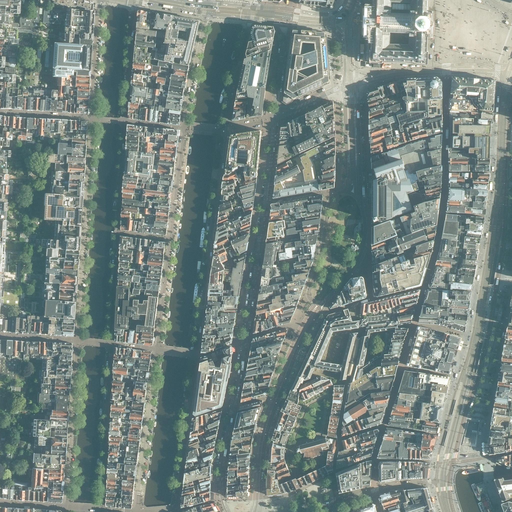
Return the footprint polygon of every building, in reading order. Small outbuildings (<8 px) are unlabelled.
[(415,66),(425,66),(427,66),(427,53),(426,53),(427,37),(432,37),(433,12),(428,12),(428,0),(372,0),(372,11),(367,10),(366,37),(371,37),(371,52),(370,51),(369,64),(382,64),(382,63),(387,63),(409,64),(409,63),(415,64),(415,66)] [(93,7),(94,3),(93,2),(93,3),(89,2),(84,1),(83,1),(82,8),(84,8),(84,10),(93,11),(93,10),(93,9),(94,9),(93,9),(93,8),(94,8),(94,7),(93,7)] [(5,13),(5,11),(4,11),(4,9),(9,9),(9,12),(7,12),(7,13),(16,14),(21,14),(21,12),(21,11),(19,11),(19,8),(21,8),(22,6),(20,6),(0,5),(0,12),(2,13),(5,13)] [(38,29),(39,15),(40,7),(33,7),(33,14),(21,14),(16,14),(16,21),(11,21),(11,20),(7,19),(7,14),(0,13),(0,24),(10,25),(10,27),(13,27),(17,28),(17,27),(38,29)] [(51,23),(52,10),(44,9),(43,15),(43,23),(51,23)] [(92,28),(92,27),(93,11),(84,10),(66,9),(65,26),(64,44),(73,44),(73,38),(91,40),(92,34),(92,31),(92,30),(92,29),(92,28)] [(64,20),(64,14),(60,14),(61,10),(52,10),(51,23),(60,24),(60,20),(64,20)] [(146,24),(148,12),(139,11),(138,22),(146,24)] [(172,31),(174,17),(156,14),(155,25),(154,28),(167,30),(172,31)] [(194,45),(194,43),(195,43),(200,21),(175,17),(174,17),(172,31),(167,30),(167,34),(153,31),(137,28),(137,34),(156,38),(156,42),(162,43),(161,45),(159,45),(159,47),(159,49),(161,49),(160,51),(152,50),(151,51),(151,53),(153,54),(152,59),(154,60),(160,61),(159,65),(157,65),(157,66),(161,67),(168,68),(169,65),(173,66),(173,69),(188,72),(189,68),(190,68),(190,66),(189,66),(194,46),(194,45)] [(150,24),(146,24),(138,22),(137,28),(153,31),(154,28),(155,25),(150,24)] [(272,51),(275,31),(275,29),(274,29),(273,27),(255,25),(253,27),(245,59),(272,51)] [(17,36),(17,31),(20,32),(32,33),(32,40),(38,41),(38,29),(17,27),(17,28),(13,27),(13,30),(10,29),(6,29),(0,28),(0,38),(18,40),(19,40),(19,36),(17,36)] [(329,75),(326,39),(326,38),(325,38),(325,33),(317,32),(315,32),(303,31),(302,31),(293,30),(292,37),(292,38),(289,56),(289,59),(285,86),(285,87),(286,87),(285,93),(285,94),(284,96),(283,97),(283,101),(287,104),(290,102),(292,100),(293,98),(294,99),(300,96),(300,97),(301,96),(323,86),(323,85),(324,85),(323,84),(329,82),(329,77),(329,75)] [(155,43),(156,42),(156,38),(137,34),(136,40),(155,43)] [(17,45),(18,40),(0,38),(0,45),(18,46),(18,45),(17,45)] [(90,62),(90,54),(91,54),(91,52),(90,52),(90,50),(91,50),(91,49),(90,49),(90,47),(91,47),(91,46),(91,45),(91,40),(73,38),(73,44),(64,44),(41,42),(41,46),(37,46),(37,47),(37,55),(36,59),(43,59),(43,64),(42,64),(41,76),(58,77),(66,78),(66,75),(73,76),(73,75),(75,75),(75,76),(89,77),(89,71),(89,70),(90,69),(89,69),(89,67),(90,67),(90,66),(89,66),(89,65),(89,64),(90,64),(90,63),(90,62)] [(156,43),(155,43),(136,40),(136,45),(155,48),(156,43)] [(37,47),(18,46),(0,45),(0,56),(0,57),(1,53),(3,53),(3,57),(4,57),(16,58),(16,54),(37,55),(37,47)] [(152,59),(153,54),(151,53),(147,53),(148,48),(136,46),(135,51),(134,51),(134,54),(135,54),(134,62),(146,64),(150,65),(153,65),(154,60),(152,59)] [(266,84),(267,77),(269,65),(270,60),(272,51),(245,59),(238,88),(238,89),(237,94),(236,99),(247,98),(247,99),(247,105),(247,112),(247,115),(247,117),(247,118),(249,117),(251,117),(262,116),(262,115),(263,109),(264,99),(266,88),(266,85),(266,84)] [(15,67),(15,60),(9,59),(9,61),(4,60),(4,57),(3,57),(0,57),(0,56),(0,67),(2,68),(3,68),(3,65),(8,65),(8,67),(15,67)] [(145,67),(146,64),(134,62),(134,68),(142,70),(152,71),(153,66),(153,65),(150,65),(150,68),(145,67)] [(188,72),(173,69),(169,68),(168,72),(160,70),(161,67),(157,66),(153,66),(152,71),(160,73),(167,74),(187,77),(188,77),(188,76),(187,75),(188,72)] [(1,72),(2,68),(0,67),(0,74),(15,75),(15,74),(14,74),(15,70),(16,70),(16,69),(5,68),(5,72),(1,72)] [(146,76),(147,71),(142,70),(134,68),(134,69),(133,74),(145,76),(146,76)] [(187,77),(167,74),(160,73),(152,71),(152,72),(151,76),(172,80),(186,82),(186,79),(188,79),(188,78),(188,77),(187,77)] [(0,77),(4,78),(4,83),(6,83),(12,83),(14,83),(15,75),(0,74),(0,77)] [(143,81),(143,78),(147,78),(147,82),(151,82),(152,77),(151,77),(146,76),(145,76),(133,74),(132,74),(132,76),(133,76),(132,80),(143,82),(143,81)] [(63,86),(68,87),(73,87),(77,87),(88,88),(88,85),(89,77),(75,76),(73,76),(66,75),(66,78),(58,77),(57,84),(55,84),(55,86),(57,86),(58,86),(63,86)] [(151,77),(152,77),(151,82),(151,83),(184,88),(185,84),(186,85),(187,83),(186,82),(172,80),(151,76),(151,77)] [(494,95),(494,93),(494,92),(495,92),(494,92),(495,89),(495,88),(495,85),(495,86),(495,85),(495,83),(495,82),(495,81),(494,81),(493,80),(493,81),(491,81),(490,81),(490,80),(489,80),(487,80),(486,80),(483,80),(480,80),(480,79),(479,79),(477,79),(471,78),(471,79),(469,79),(469,78),(468,78),(467,78),(467,79),(465,79),(465,78),(464,78),(461,78),(458,78),(457,78),(455,78),(455,77),(454,77),(454,78),(452,78),(452,79),(451,94),(468,95),(471,96),(471,99),(472,100),(472,101),(472,102),(473,103),(474,104),(475,105),(475,106),(476,107),(477,107),(478,108),(479,108),(480,109),(481,109),(487,111),(493,111),(494,107),(493,107),(493,105),(494,105),(494,104),(494,103),(494,101),(494,99),(494,96),(494,95)] [(183,94),(184,88),(151,83),(151,82),(147,82),(147,78),(143,78),(143,81),(143,82),(145,83),(144,87),(154,89),(165,91),(165,87),(170,88),(169,92),(183,94)] [(415,121),(442,115),(442,114),(442,105),(442,100),(442,99),(432,100),(431,87),(430,87),(418,88),(418,79),(418,78),(411,79),(410,79),(406,79),(405,79),(405,80),(402,80),(407,96),(407,98),(404,98),(403,98),(403,101),(404,102),(404,104),(405,104),(406,113),(405,113),(395,116),(399,127),(398,127),(400,133),(403,132),(404,131),(408,141),(412,140),(409,132),(406,124),(415,121)] [(430,87),(430,78),(427,79),(427,78),(422,79),(419,79),(418,79),(418,88),(430,87)] [(441,91),(441,89),(441,88),(442,87),(442,86),(441,86),(441,82),(441,81),(440,81),(438,78),(437,78),(436,78),(432,78),(431,78),(430,78),(430,87),(431,87),(432,100),(442,99),(442,98),(442,92),(441,92),(441,91)] [(407,96),(402,80),(397,82),(402,98),(407,96)] [(402,98),(397,82),(394,83),(393,83),(396,92),(395,93),(397,99),(402,98)] [(396,92),(393,83),(388,85),(391,94),(390,94),(391,98),(392,101),(397,99),(395,93),(396,92)] [(38,111),(40,90),(40,85),(37,84),(34,84),(29,84),(28,84),(28,86),(27,110),(32,110),(38,111)] [(153,95),(154,89),(144,87),(132,85),(131,96),(152,100),(153,95)] [(391,94),(388,85),(383,87),(386,96),(385,96),(387,103),(392,101),(391,98),(389,98),(388,95),(390,94),(391,94)] [(386,96),(383,87),(378,88),(379,93),(368,97),(368,102),(369,102),(377,100),(379,99),(381,98),(383,104),(387,103),(385,96),(386,96)] [(379,93),(378,88),(374,90),(369,91),(368,91),(368,92),(368,97),(379,93)] [(183,100),(183,94),(169,92),(165,91),(154,89),(153,95),(183,100)] [(56,97),(57,93),(57,91),(46,90),(46,94),(50,94),(49,111),(56,112),(56,102),(56,97)] [(182,105),(183,100),(153,95),(152,100),(153,100),(156,101),(161,102),(165,102),(182,105)] [(153,100),(152,100),(131,96),(130,102),(141,104),(144,105),(146,105),(148,105),(150,106),(152,106),(153,100)] [(383,104),(381,98),(379,99),(380,100),(377,101),(377,100),(369,102),(369,108),(383,104)] [(247,105),(247,99),(236,100),(235,106),(239,106),(239,108),(245,108),(245,105),(247,105)] [(398,127),(394,117),(395,116),(405,113),(401,99),(388,103),(389,106),(390,107),(388,108),(390,114),(369,120),(370,125),(370,131),(370,137),(397,127),(398,127)] [(469,100),(450,99),(450,109),(471,111),(474,110),(469,100)] [(181,107),(182,106),(182,105),(165,102),(164,106),(160,105),(161,102),(156,101),(155,106),(159,107),(159,111),(164,112),(164,108),(168,108),(170,109),(181,111),(181,110),(181,109),(181,108),(181,107),(182,107),(181,107)] [(333,108),(333,106),(333,104),(333,103),(333,102),(331,102),(329,103),(328,103),(328,104),(327,104),(323,106),(325,112),(333,108)] [(381,110),(380,107),(385,106),(386,109),(388,108),(390,107),(388,103),(369,109),(369,114),(381,110)] [(75,113),(76,106),(74,106),(74,104),(67,104),(67,113),(75,113)] [(87,109),(78,108),(79,105),(76,104),(76,106),(75,113),(79,113),(80,113),(80,114),(83,114),(86,114),(87,114),(87,113),(87,110),(87,109)] [(322,124),(318,115),(325,112),(323,106),(322,106),(318,108),(317,109),(313,111),(309,113),(308,113),(306,114),(309,131),(309,133),(323,126),(322,124)] [(140,115),(141,109),(135,108),(134,114),(129,113),(129,119),(133,119),(136,119),(137,114),(140,115)] [(334,118),(334,115),(334,113),(333,108),(325,112),(318,115),(322,124),(334,118)] [(369,120),(390,114),(388,108),(386,109),(381,110),(369,114),(369,120)] [(245,119),(245,115),(245,111),(234,111),(232,119),(234,121),(245,119)] [(493,116),(492,115),(490,114),(489,114),(481,112),(478,112),(474,111),(471,112),(471,115),(476,115),(475,117),(475,119),(476,119),(480,119),(492,119),(493,116)] [(309,131),(306,114),(301,117),(304,132),(309,131)] [(416,127),(442,121),(442,115),(415,121),(406,124),(409,132),(412,131),(412,129),(414,128),(414,129),(416,129),(416,127)] [(5,126),(6,117),(2,117),(1,128),(3,129),(3,131),(9,132),(9,129),(5,129),(6,126),(5,126)] [(304,132),(301,117),(295,120),(298,134),(304,132)] [(31,139),(31,135),(31,129),(32,119),(21,118),(20,128),(20,131),(20,135),(17,135),(17,137),(17,142),(19,142),(19,140),(25,140),(25,148),(16,147),(16,151),(30,152),(30,153),(36,153),(37,140),(31,139)] [(315,146),(335,136),(334,121),(334,118),(322,124),(323,126),(309,133),(309,131),(304,132),(298,134),(298,135),(294,136),(294,138),(293,138),(295,146),(292,148),(296,155),(300,153),(304,151),(305,151),(309,149),(314,147),(314,146),(315,146)] [(489,151),(489,148),(490,148),(490,144),(490,141),(490,140),(490,137),(490,136),(482,136),(482,135),(482,134),(490,134),(491,129),(491,127),(491,126),(473,125),(473,126),(470,126),(470,123),(470,122),(469,122),(468,122),(467,122),(467,123),(467,126),(465,126),(465,118),(450,118),(449,133),(455,133),(465,134),(465,132),(473,132),(473,135),(473,145),(465,144),(465,143),(449,143),(449,148),(468,148),(468,147),(465,147),(469,147),(469,146),(472,146),(472,147),(474,147),(474,159),(475,159),(489,159),(489,158),(489,155),(490,155),(489,155),(489,152),(490,152),(490,151),(489,151)] [(49,131),(49,120),(44,119),(43,131),(42,139),(40,139),(40,142),(42,142),(42,141),(48,141),(48,138),(48,131),(49,131)] [(65,138),(66,121),(61,120),(54,120),(53,133),(53,139),(53,140),(54,143),(57,143),(60,143),(60,137),(65,138)] [(442,132),(442,127),(442,126),(442,121),(416,127),(416,129),(419,138),(429,136),(429,135),(433,135),(433,134),(437,134),(438,134),(442,133),(442,132)] [(371,143),(390,136),(392,141),(394,147),(395,146),(397,145),(398,145),(403,143),(397,127),(370,137),(371,143)] [(407,142),(404,134),(403,134),(403,132),(400,133),(398,127),(397,127),(403,143),(407,142)] [(419,138),(416,129),(414,129),(414,128),(412,129),(412,131),(409,132),(412,140),(419,138)] [(15,135),(15,132),(12,131),(12,129),(9,129),(9,132),(8,138),(11,138),(15,139),(15,136),(17,137),(17,135),(15,135)] [(162,134),(162,129),(155,129),(154,133),(148,133),(147,133),(147,137),(156,137),(157,133),(162,134)] [(258,170),(260,150),(259,150),(259,149),(259,146),(260,146),(260,145),(261,133),(261,131),(260,131),(260,130),(232,134),(231,135),(230,136),(225,175),(231,175),(231,173),(242,169),(242,166),(246,167),(246,172),(246,175),(247,180),(257,177),(257,172),(257,169),(258,170)] [(177,144),(178,136),(171,135),(166,134),(162,134),(157,133),(156,137),(147,137),(147,143),(159,144),(163,145),(164,142),(177,144)] [(399,156),(420,149),(420,150),(423,149),(424,148),(427,148),(441,144),(441,140),(442,140),(441,140),(442,135),(438,136),(430,137),(423,139),(422,139),(406,145),(405,145),(397,148),(384,153),(382,154),(383,159),(385,164),(401,159),(399,156)] [(386,144),(392,141),(390,136),(371,143),(371,149),(377,147),(381,145),(386,144)] [(8,150),(8,141),(11,140),(11,138),(8,138),(0,137),(0,146),(2,146),(2,150),(8,150)] [(296,155),(292,148),(295,146),(293,138),(289,139),(280,141),(280,142),(280,146),(279,146),(277,162),(278,162),(279,163),(279,164),(296,155)] [(320,152),(335,144),(335,138),(323,144),(322,144),(317,147),(320,152)] [(84,156),(84,148),(85,145),(60,143),(57,143),(57,154),(84,156)] [(154,159),(160,160),(175,162),(176,152),(176,150),(161,148),(161,147),(160,147),(160,146),(159,146),(159,144),(147,143),(147,148),(146,153),(148,153),(148,158),(151,159),(154,159)] [(424,153),(441,148),(441,144),(427,148),(428,150),(425,150),(424,148),(423,149),(424,153)] [(11,157),(11,151),(8,150),(2,150),(2,146),(0,146),(0,156),(6,157),(11,157)] [(323,156),(327,154),(335,150),(335,146),(322,152),(323,156)] [(319,180),(318,175),(318,172),(322,170),(320,166),(323,165),(321,161),(319,162),(318,154),(317,153),(320,152),(317,147),(294,158),(290,160),(293,166),(296,165),(298,174),(275,185),(274,192),(279,191),(280,197),(287,196),(317,191),(320,190),(318,185),(317,180),(319,180)] [(441,165),(441,153),(441,149),(441,148),(424,153),(423,149),(420,150),(400,156),(404,169),(407,168),(408,169),(410,175),(426,169),(441,165)] [(154,165),(150,165),(151,159),(148,158),(148,153),(146,153),(127,150),(127,156),(126,156),(126,162),(125,171),(125,174),(140,176),(150,178),(150,177),(156,178),(157,178),(157,179),(161,179),(161,178),(173,180),(174,175),(175,175),(175,172),(174,172),(174,168),(160,166),(159,166),(154,165)] [(321,161),(336,155),(335,150),(327,154),(327,156),(323,158),(323,156),(322,152),(318,154),(319,162),(321,161)] [(83,165),(84,158),(84,156),(57,154),(47,154),(46,162),(52,163),(83,165)] [(382,154),(371,157),(372,163),(383,159),(382,154)] [(335,166),(336,155),(321,161),(323,165),(320,166),(322,170),(335,166)] [(383,159),(372,163),(372,169),(385,164),(383,159)] [(472,171),(472,165),(475,165),(475,159),(474,159),(472,159),(449,159),(449,165),(449,171),(472,171)] [(276,176),(293,166),(290,160),(277,167),(276,176)] [(54,164),(54,171),(84,173),(84,170),(83,170),(83,165),(52,163),(52,164),(54,164)] [(275,185),(298,174),(296,165),(293,166),(276,176),(275,185)] [(413,211),(408,195),(419,190),(416,182),(420,181),(418,177),(428,174),(441,171),(441,165),(426,169),(410,175),(408,169),(392,174),(390,170),(381,173),(372,176),(372,181),(372,184),(372,186),(372,190),(372,191),(372,195),(372,196),(372,200),(372,201),(372,206),(372,207),(372,211),(372,212),(372,213),(372,222),(373,222),(373,223),(374,223),(374,224),(375,224),(413,211)] [(335,166),(322,170),(318,172),(318,175),(321,174),(321,175),(335,171),(335,166)] [(246,175),(246,172),(245,167),(242,169),(231,173),(231,175),(225,175),(224,181),(224,182),(229,182),(243,176),(246,175)] [(28,178),(48,180),(82,182),(83,176),(84,176),(84,174),(84,173),(54,171),(32,170),(29,170),(29,171),(28,176),(28,178)] [(335,176),(335,172),(335,171),(321,175),(321,174),(318,175),(319,180),(335,176)] [(420,182),(441,176),(441,171),(428,174),(418,177),(420,181),(420,182)] [(449,173),(449,183),(468,184),(468,179),(468,173),(449,173)] [(150,184),(150,178),(140,176),(125,174),(124,174),(124,177),(125,177),(124,181),(125,181),(137,182),(142,183),(147,183),(150,184)] [(235,187),(238,186),(237,182),(239,181),(240,184),(244,183),(243,181),(244,181),(243,176),(229,182),(224,182),(223,181),(222,184),(224,184),(223,188),(223,189),(222,188),(221,191),(223,191),(222,195),(230,196),(231,195),(234,194),(235,193),(234,190),(236,189),(235,187)] [(335,176),(319,180),(317,180),(318,185),(335,182),(335,176)] [(420,187),(424,186),(441,181),(441,176),(420,182),(419,182),(420,187)] [(173,184),(173,182),(173,180),(161,178),(161,179),(160,183),(156,182),(156,178),(150,177),(150,178),(150,184),(172,186),(173,186),(174,184),(173,184)] [(254,201),(255,189),(256,182),(257,177),(247,180),(244,181),(243,181),(244,183),(240,184),(241,185),(241,187),(240,188),(241,191),(237,193),(239,197),(221,205),(220,210),(243,201),(244,205),(254,201)] [(488,190),(488,184),(488,179),(473,179),(468,179),(468,184),(470,184),(472,184),(472,187),(469,186),(469,189),(488,190)] [(82,188),(82,182),(48,180),(48,185),(51,186),(82,188)] [(147,189),(147,183),(142,183),(141,186),(137,186),(137,182),(125,181),(124,187),(136,188),(135,193),(139,194),(141,194),(141,192),(141,189),(147,189)] [(334,188),(335,182),(318,185),(320,190),(334,188)] [(172,186),(150,184),(147,183),(147,189),(172,192),(172,186)] [(485,194),(485,191),(487,191),(488,190),(469,189),(469,186),(470,184),(468,184),(449,183),(449,184),(449,188),(449,191),(448,194),(448,195),(448,196),(448,200),(448,201),(468,202),(468,201),(469,195),(487,196),(487,194),(485,194)] [(0,193),(1,194),(2,194),(7,194),(10,194),(10,192),(8,192),(8,187),(10,188),(10,186),(9,186),(0,185),(0,193)] [(440,193),(440,191),(441,185),(425,189),(421,190),(421,191),(410,195),(411,199),(421,197),(424,196),(440,193)] [(82,188),(51,186),(51,194),(81,196),(82,196),(83,193),(81,193),(82,188)] [(172,192),(147,189),(141,189),(141,192),(143,192),(143,191),(144,191),(144,195),(142,195),(142,201),(146,201),(147,202),(147,207),(152,207),(153,202),(156,202),(170,204),(172,192)] [(80,207),(81,204),(82,204),(82,202),(81,202),(81,196),(51,194),(44,193),(42,219),(55,220),(61,221),(61,225),(79,226),(80,221),(79,221),(80,213),(80,212),(81,207),(80,207)] [(221,205),(239,197),(237,193),(235,193),(234,194),(234,196),(232,197),(231,195),(230,196),(222,195),(221,205)] [(423,202),(440,198),(440,193),(424,196),(425,198),(421,199),(421,197),(411,199),(413,205),(423,202)] [(322,200),(322,198),(323,195),(322,195),(319,196),(319,195),(316,195),(316,196),(311,197),(307,198),(309,205),(322,203),(323,203),(323,200),(322,200)] [(320,214),(321,213),(321,209),(297,212),(296,207),(309,205),(307,198),(295,200),(283,202),(280,203),(272,204),(271,211),(270,217),(269,223),(269,228),(279,226),(284,225),(288,224),(288,229),(294,228),(294,225),(302,223),(302,225),(300,226),(300,227),(304,227),(319,224),(319,221),(320,221),(320,219),(295,223),(295,218),(320,214)] [(419,215),(439,210),(439,209),(439,204),(440,198),(423,202),(413,205),(415,212),(417,211),(417,212),(399,218),(401,222),(404,221),(404,220),(419,215)] [(233,210),(232,207),(236,205),(237,208),(239,207),(244,205),(243,201),(220,210),(219,215),(233,210)] [(252,210),(253,205),(254,201),(244,205),(239,207),(239,211),(240,216),(252,210)] [(485,208),(468,207),(468,202),(448,201),(447,206),(446,212),(449,212),(465,213),(470,214),(485,215),(485,208)] [(6,209),(7,204),(8,204),(8,203),(7,203),(0,202),(0,210),(8,211),(8,209),(6,209)] [(321,209),(321,206),(322,203),(309,205),(296,207),(297,212),(321,209)] [(144,214),(145,208),(139,207),(123,206),(122,212),(136,214),(138,214),(138,213),(144,214)] [(218,220),(236,213),(234,209),(233,210),(219,215),(219,220),(218,220)] [(0,219),(5,220),(6,214),(8,214),(9,211),(8,211),(0,210),(0,219)] [(251,217),(252,210),(240,216),(241,221),(251,217)] [(436,225),(439,210),(419,215),(404,220),(404,221),(401,222),(403,227),(400,228),(400,229),(403,237),(422,229),(423,229),(436,225)] [(218,225),(240,216),(239,211),(236,213),(218,220),(218,225)] [(320,219),(320,218),(320,214),(295,218),(295,223),(320,219)] [(465,223),(466,216),(446,214),(445,221),(465,223)] [(168,223),(156,221),(153,221),(154,221),(151,220),(151,215),(150,215),(150,221),(150,224),(144,223),(144,226),(148,226),(156,227),(156,228),(167,229),(168,223)] [(217,232),(241,221),(240,216),(218,225),(217,232)] [(483,222),(484,217),(466,216),(465,223),(466,223),(483,224),(483,223),(483,222)] [(238,231),(239,231),(250,225),(251,222),(251,217),(241,221),(217,232),(216,241),(224,238),(237,232),(238,231)] [(396,236),(395,231),(400,229),(400,228),(403,227),(401,222),(399,218),(376,226),(373,227),(372,227),(372,245),(384,240),(386,240),(396,236)] [(8,222),(8,220),(5,220),(0,219),(0,229),(5,230),(7,230),(8,228),(5,228),(6,222),(8,222)] [(80,232),(80,230),(80,229),(79,229),(79,226),(61,225),(61,221),(55,220),(54,228),(53,228),(53,232),(54,232),(54,240),(60,240),(60,236),(79,237),(79,232),(80,232)] [(466,223),(465,223),(445,221),(444,227),(443,233),(443,234),(461,236),(464,236),(465,233),(465,229),(466,223)] [(481,230),(482,225),(483,225),(483,224),(466,223),(465,229),(482,231),(482,230),(481,230)] [(286,235),(318,230),(318,229),(318,228),(319,228),(319,224),(304,227),(304,230),(300,231),(300,227),(294,228),(288,229),(268,232),(267,238),(280,236),(280,240),(285,239),(286,235)] [(288,229),(288,224),(284,225),(285,228),(280,228),(279,226),(269,228),(269,227),(268,232),(288,229)] [(238,235),(250,229),(250,225),(239,231),(240,232),(239,233),(238,231),(237,232),(238,235)] [(166,235),(167,229),(156,228),(156,227),(148,226),(147,232),(151,233),(166,235)] [(239,238),(249,233),(250,229),(238,235),(239,238)] [(403,250),(434,240),(434,239),(434,236),(435,236),(425,238),(424,233),(423,233),(422,229),(403,237),(400,229),(395,231),(396,236),(386,240),(388,245),(386,249),(387,252),(389,253),(391,258),(404,253),(403,250)] [(280,269),(279,264),(275,263),(276,253),(280,254),(285,253),(285,249),(316,244),(318,234),(318,230),(286,235),(285,239),(280,240),(280,243),(278,243),(266,243),(266,250),(263,269),(272,269),(271,279),(272,279),(289,276),(288,272),(291,272),(291,270),(295,269),(294,265),(286,267),(286,268),(280,269)] [(435,235),(436,230),(424,233),(425,238),(435,236),(435,235)] [(239,238),(238,235),(237,232),(224,238),(216,241),(215,248),(223,246),(231,242),(239,238)] [(248,242),(248,239),(249,236),(249,233),(239,238),(231,242),(232,246),(234,250),(248,242)] [(481,238),(480,238),(480,235),(481,235),(465,233),(464,236),(461,236),(460,241),(480,243),(479,243),(480,238),(481,238)] [(78,250),(78,242),(79,237),(60,236),(60,240),(54,240),(24,238),(24,244),(24,247),(46,248),(78,250)] [(129,245),(129,237),(121,236),(121,244),(129,245)] [(138,244),(134,244),(135,238),(134,238),(133,238),(130,238),(129,237),(129,245),(129,250),(137,251),(138,244)] [(478,253),(478,250),(452,247),(453,240),(442,239),(442,240),(439,252),(459,254),(464,255),(464,254),(477,255),(478,255),(478,254),(477,254),(477,253),(478,253)] [(164,254),(165,244),(163,244),(163,242),(153,240),(148,240),(147,246),(143,245),(142,252),(146,252),(146,249),(150,249),(150,253),(164,254)] [(385,249),(384,245),(386,244),(384,240),(372,245),(372,253),(384,249),(385,249)] [(409,261),(407,256),(432,248),(433,248),(432,248),(434,240),(434,241),(434,240),(403,250),(404,253),(391,258),(373,266),(373,273),(409,261)] [(478,250),(479,249),(478,249),(478,248),(479,245),(479,244),(480,243),(460,241),(453,240),(452,247),(478,250)] [(0,296),(2,272),(4,243),(0,242),(0,331),(1,331),(2,314),(0,313),(0,299),(3,300),(3,306),(20,307),(20,298),(21,290),(17,290),(4,289),(3,296),(0,296)] [(223,251),(232,246),(231,242),(223,246),(215,248),(214,252),(223,251)] [(247,251),(248,242),(234,250),(232,250),(235,256),(247,251)] [(285,249),(285,253),(285,254),(279,255),(280,260),(299,257),(299,262),(313,259),(314,256),(313,256),(314,254),(315,247),(316,244),(285,249)] [(222,263),(228,260),(235,256),(232,250),(234,250),(232,246),(223,251),(214,252),(214,256),(213,263),(211,275),(216,272),(217,273),(224,270),(223,264),(222,263)] [(60,258),(60,253),(65,253),(65,258),(77,259),(78,253),(79,253),(79,250),(78,250),(46,248),(46,257),(60,258)] [(409,261),(431,253),(432,248),(407,256),(409,261)] [(130,256),(130,252),(134,253),(133,257),(136,257),(137,251),(129,250),(121,249),(120,255),(130,256)] [(384,249),(372,253),(373,266),(391,258),(389,253),(386,254),(384,249)] [(165,256),(165,255),(164,254),(150,253),(146,252),(142,252),(137,251),(136,257),(144,258),(145,254),(149,255),(149,259),(163,260),(164,256),(165,256)] [(241,282),(242,274),(243,274),(245,259),(246,253),(238,257),(223,264),(224,270),(223,284),(224,284),(223,290),(233,291),(233,295),(239,296),(241,282)] [(422,284),(431,254),(431,253),(409,261),(373,273),(373,274),(373,278),(373,279),(373,280),(374,283),(374,284),(373,284),(373,285),(373,286),(373,288),(373,290),(373,291),(373,292),(373,293),(374,297),(375,297),(377,297),(378,296),(383,295),(384,295),(388,294),(389,294),(389,293),(394,292),(395,292),(399,291),(401,291),(405,290),(406,290),(406,289),(411,288),(412,288),(416,287),(419,286),(422,284)] [(133,257),(130,256),(120,255),(120,261),(127,262),(129,262),(135,263),(136,257),(133,257)] [(162,266),(163,261),(163,260),(149,259),(148,262),(145,261),(143,261),(144,258),(136,257),(135,263),(162,266)] [(311,266),(311,264),(312,262),(313,261),(312,261),(313,260),(313,259),(299,262),(294,263),(294,265),(295,269),(311,266)] [(144,273),(148,274),(148,277),(161,279),(162,270),(162,266),(135,263),(129,262),(129,263),(128,268),(137,269),(137,275),(141,275),(141,276),(143,277),(144,273)] [(474,276),(476,265),(458,263),(458,268),(451,267),(450,274),(474,276)] [(309,272),(309,270),(311,266),(295,269),(291,270),(291,272),(288,272),(289,276),(309,272)] [(446,274),(448,274),(450,274),(451,267),(435,266),(429,285),(430,287),(435,288),(435,287),(437,288),(439,288),(440,288),(442,288),(443,288),(444,288),(446,288),(447,288),(448,285),(446,284),(447,281),(446,281),(446,274)] [(58,275),(58,271),(61,271),(61,272),(63,272),(63,275),(76,276),(76,270),(45,268),(45,274),(58,275)] [(271,279),(272,269),(263,269),(260,286),(273,284),(272,279),(271,279)] [(223,284),(224,270),(217,273),(216,272),(211,275),(210,275),(209,277),(211,277),(210,283),(223,284)] [(302,290),(302,289),(303,287),(304,285),(283,289),(282,283),(306,279),(307,276),(307,275),(308,275),(309,272),(289,276),(272,279),(273,284),(260,286),(260,293),(272,291),(273,296),(302,291),(302,290)] [(133,281),(133,276),(128,275),(128,274),(119,273),(119,274),(119,280),(133,281)] [(55,283),(58,283),(76,284),(77,284),(77,282),(76,282),(76,276),(63,275),(58,275),(45,274),(40,274),(40,275),(42,275),(42,277),(45,277),(44,280),(41,280),(41,282),(44,282),(55,283)] [(473,281),(473,279),(473,278),(473,277),(474,277),(474,276),(450,274),(448,274),(447,281),(473,283),(473,282),(472,282),(473,281)] [(135,282),(135,287),(159,291),(159,290),(160,285),(160,282),(161,280),(162,280),(162,279),(161,279),(148,277),(143,277),(141,276),(141,275),(137,275),(134,275),(133,276),(133,281),(135,282)] [(366,290),(365,289),(365,288),(365,286),(365,285),(364,284),(365,284),(364,282),(364,280),(364,279),(364,278),(363,278),(363,277),(362,277),(361,277),(359,277),(358,277),(357,277),(357,278),(355,278),(354,278),(353,278),(351,278),(351,279),(347,284),(349,290),(350,292),(353,302),(356,301),(356,300),(358,300),(359,300),(361,299),(363,298),(363,299),(364,298),(365,298),(366,297),(366,296),(367,296),(367,295),(366,294),(366,292),(366,290)] [(304,284),(304,283),(305,283),(305,282),(305,281),(306,280),(305,280),(306,279),(282,283),(283,289),(304,285),(304,284)] [(471,290),(473,283),(447,281),(446,284),(448,285),(447,288),(471,290)] [(75,293),(76,285),(76,284),(58,283),(58,284),(59,284),(59,286),(53,285),(53,284),(54,284),(55,283),(44,282),(44,291),(53,292),(54,287),(58,287),(58,292),(75,293)] [(353,302),(350,292),(348,293),(347,291),(349,290),(347,284),(344,287),(344,288),(345,292),(346,291),(347,293),(345,294),(348,303),(353,302)] [(155,327),(158,298),(158,297),(145,295),(144,299),(139,298),(140,294),(133,293),(131,293),(131,292),(130,292),(130,287),(119,286),(118,286),(116,328),(125,329),(128,329),(128,318),(133,318),(133,319),(142,320),(141,325),(155,327)] [(160,292),(160,291),(159,291),(135,287),(135,288),(134,288),(133,293),(140,294),(140,293),(145,294),(145,295),(158,297),(159,292),(160,292)] [(345,294),(345,292),(344,288),(343,288),(343,289),(342,291),(340,294),(343,305),(348,303),(345,294)] [(448,298),(448,290),(431,289),(427,289),(424,301),(423,305),(438,306),(442,306),(450,307),(451,299),(448,298)] [(468,296),(470,292),(471,292),(448,290),(448,298),(451,299),(470,300),(470,297),(468,296)] [(75,299),(75,293),(58,292),(58,297),(54,297),(54,292),(53,292),(44,291),(42,291),(42,293),(44,293),(43,298),(42,297),(41,299),(44,300),(74,302),(76,302),(76,299),(75,299)] [(273,299),(273,296),(272,291),(260,293),(258,302),(273,299)] [(299,298),(299,297),(300,296),(301,293),(301,292),(302,291),(273,296),(273,299),(273,304),(299,298)] [(416,304),(418,296),(418,295),(411,297),(410,292),(399,295),(401,303),(399,303),(399,309),(416,304)] [(397,309),(396,304),(399,303),(401,303),(399,295),(396,296),(395,296),(394,296),(393,296),(392,297),(391,297),(390,297),(389,298),(388,298),(387,298),(386,298),(385,298),(385,299),(381,300),(379,300),(378,301),(378,300),(378,301),(381,315),(392,312),(391,309),(393,308),(393,307),(394,307),(395,310),(397,309)] [(238,297),(233,296),(223,296),(222,302),(221,308),(224,309),(237,308),(238,297)] [(270,311),(277,309),(283,307),(297,304),(298,300),(299,298),(273,304),(270,304),(270,311)] [(273,304),(273,299),(258,302),(258,307),(270,304),(273,304)] [(339,306),(337,299),(336,301),(335,302),(334,302),(334,303),(333,304),(332,304),(330,307),(331,309),(339,306)] [(468,304),(468,303),(469,303),(470,300),(451,299),(450,307),(469,308),(469,305),(468,304)] [(74,309),(74,307),(74,306),(74,303),(74,302),(44,300),(42,301),(42,306),(44,308),(43,315),(42,317),(48,317),(54,317),(73,319),(73,318),(73,317),(73,315),(74,315),(74,313),(74,311),(74,309)] [(234,322),(236,313),(224,313),(224,309),(221,308),(222,302),(208,302),(207,306),(207,314),(206,318),(205,324),(218,325),(218,324),(234,322)] [(371,312),(371,302),(367,303),(363,304),(361,305),(361,306),(361,309),(360,312),(361,312),(360,313),(360,315),(365,315),(365,313),(371,312)] [(270,311),(270,304),(258,307),(256,315),(268,311),(270,311)] [(273,316),(277,315),(279,314),(282,313),(295,310),(297,304),(283,307),(284,310),(278,311),(277,309),(270,311),(270,317),(273,316)] [(414,309),(415,305),(416,304),(399,309),(400,313),(414,309)] [(468,315),(449,312),(450,308),(441,308),(438,308),(438,306),(423,305),(420,317),(437,318),(443,319),(448,320),(448,317),(467,320),(467,316),(466,316),(466,315),(467,315),(468,315)] [(363,365),(365,354),(366,354),(366,353),(367,348),(367,346),(367,345),(370,332),(390,330),(391,329),(394,329),(397,327),(397,326),(397,325),(396,321),(394,322),(392,315),(392,312),(381,315),(377,315),(371,316),(367,317),(366,319),(365,319),(360,319),(359,321),(356,321),(355,321),(354,321),(353,321),(352,322),(348,309),(344,310),(344,311),(344,310),(346,317),(344,317),(342,311),(332,313),(329,314),(329,315),(328,315),(325,319),(324,319),(324,320),(321,327),(318,333),(316,333),(315,335),(316,336),(309,351),(302,365),(298,374),(297,376),(291,389),(296,391),(301,382),(302,383),(304,380),(305,380),(310,378),(315,367),(317,368),(320,368),(321,369),(333,371),(335,374),(340,372),(342,372),(340,380),(345,379),(346,379),(347,375),(349,375),(351,376),(349,383),(362,375),(363,369),(379,359),(399,357),(401,349),(403,341),(383,343),(380,354),(369,361),(363,365)] [(411,319),(413,314),(414,309),(400,313),(398,313),(392,315),(394,322),(396,321),(397,325),(408,323),(410,323),(411,322),(410,322),(411,319),(412,319),(411,319)] [(292,316),(293,314),(295,310),(282,313),(283,316),(280,317),(279,314),(277,315),(278,320),(282,319),(292,316)] [(11,332),(11,319),(9,319),(9,314),(2,314),(1,331),(2,332),(2,331),(6,332),(7,332),(11,332)] [(18,332),(19,315),(9,314),(9,319),(11,319),(11,332),(10,332),(13,332),(17,332),(18,332)] [(274,327),(273,316),(270,317),(270,318),(265,319),(265,325),(264,325),(265,330),(269,328),(274,327)] [(291,320),(291,319),(291,318),(292,318),(291,318),(292,316),(282,319),(283,324),(289,322),(290,322),(291,320)] [(466,326),(448,320),(443,319),(437,318),(420,317),(419,321),(418,323),(420,323),(420,322),(423,323),(424,323),(427,323),(428,323),(431,323),(436,324),(442,325),(456,329),(465,332),(465,330),(465,328),(466,326)] [(466,324),(467,320),(448,317),(448,320),(466,326),(464,325),(465,324),(466,324)] [(233,332),(234,325),(234,322),(218,324),(218,325),(218,327),(218,329),(219,329),(218,333),(218,334),(218,336),(233,334),(233,332)] [(154,333),(155,327),(141,325),(138,324),(137,331),(139,331),(143,331),(144,332),(154,333)] [(62,331),(59,331),(59,327),(53,326),(52,335),(53,335),(54,335),(57,335),(62,335),(62,331)] [(422,363),(427,345),(426,345),(426,344),(426,343),(427,343),(427,342),(427,343),(429,337),(428,337),(430,329),(419,326),(419,327),(417,328),(417,327),(417,328),(415,333),(411,346),(406,363),(408,366),(414,367),(420,368),(421,363),(422,363)] [(123,342),(125,329),(116,328),(116,335),(120,335),(119,342),(123,342)] [(285,335),(287,330),(286,329),(276,332),(276,338),(285,335)] [(443,351),(444,346),(445,343),(442,342),(442,340),(444,333),(438,331),(430,329),(428,337),(429,337),(427,343),(427,342),(427,343),(426,343),(426,344),(426,345),(427,345),(422,363),(421,363),(420,368),(427,369),(437,371),(441,357),(454,361),(455,359),(453,359),(453,356),(455,357),(456,356),(444,353),(443,352),(443,351)] [(265,341),(276,338),(276,332),(275,332),(263,336),(260,337),(255,339),(253,339),(252,345),(251,350),(256,348),(266,345),(265,341)] [(457,350),(461,338),(450,334),(444,333),(442,340),(445,341),(445,343),(444,346),(457,350)] [(283,341),(284,339),(285,335),(276,338),(265,341),(266,345),(282,340),(283,341)] [(17,351),(18,341),(12,340),(12,341),(11,356),(11,358),(16,358),(20,358),(20,351),(17,351)] [(279,354),(283,341),(282,340),(266,345),(256,348),(258,353),(250,355),(249,362),(279,354)] [(60,348),(60,347),(60,343),(52,342),(51,351),(55,351),(55,348),(60,348)] [(511,344),(504,344),(504,347),(503,347),(502,349),(503,349),(502,355),(511,355),(511,344)] [(225,356),(232,354),(232,347),(231,347),(231,346),(223,349),(215,353),(211,354),(213,362),(221,359),(225,357),(225,356)] [(457,353),(457,351),(457,350),(444,346),(443,351),(445,351),(444,353),(456,356),(456,354),(455,353),(455,352),(457,353)] [(136,357),(137,353),(137,350),(135,350),(134,350),(132,350),(132,349),(129,349),(127,349),(126,362),(135,363),(135,361),(136,359),(136,357)] [(70,361),(71,355),(60,355),(60,352),(55,351),(51,351),(51,356),(59,357),(58,360),(70,361)] [(224,399),(228,378),(231,363),(232,354),(225,356),(225,357),(221,359),(221,360),(222,363),(215,366),(213,362),(211,354),(207,356),(207,359),(201,362),(200,368),(198,381),(197,385),(197,386),(194,410),(193,414),(194,415),(196,416),(199,415),(199,414),(214,409),(217,408),(220,407),(221,407),(223,405),(223,404),(224,400),(224,399)] [(275,364),(276,361),(276,362),(278,357),(277,357),(278,355),(279,355),(279,354),(249,362),(247,371),(259,368),(260,369),(275,365),(276,364),(275,364)] [(7,358),(3,357),(0,357),(0,378),(11,379),(15,380),(15,375),(16,369),(16,358),(11,358),(7,358)] [(376,367),(398,365),(399,357),(379,359),(363,369),(362,375),(376,367)] [(453,366),(454,361),(441,357),(437,371),(442,372),(443,372),(448,373),(449,373),(451,372),(453,366)] [(50,364),(50,360),(45,360),(42,359),(42,370),(70,372),(70,366),(50,364)] [(149,371),(149,365),(150,365),(135,363),(126,362),(126,368),(128,368),(133,369),(149,371)] [(511,363),(502,363),(501,363),(501,364),(501,365),(500,366),(501,367),(500,368),(500,369),(500,371),(499,372),(511,373),(511,363)] [(273,371),(275,365),(260,369),(259,368),(247,371),(246,376),(252,375),(255,375),(273,371)] [(347,393),(374,377),(395,374),(397,367),(398,365),(376,367),(362,375),(349,383),(349,384),(347,393)] [(148,377),(149,372),(149,371),(133,369),(132,373),(128,372),(128,368),(126,368),(114,366),(114,367),(114,373),(132,375),(131,380),(134,381),(135,381),(147,382),(148,382),(149,381),(148,381),(148,377)] [(69,378),(69,374),(70,372),(42,370),(39,370),(39,376),(41,376),(69,378)] [(272,376),(272,374),(273,371),(255,375),(256,380),(271,378),(272,378),(273,376),(272,376)] [(421,390),(423,382),(421,382),(422,378),(417,377),(418,372),(406,371),(404,372),(398,392),(414,395),(423,396),(424,390),(421,390)] [(445,398),(448,388),(447,388),(447,387),(447,386),(448,387),(448,386),(448,385),(448,384),(449,384),(449,383),(450,377),(433,374),(418,372),(417,377),(422,378),(421,382),(423,382),(421,390),(424,390),(423,396),(414,395),(413,401),(415,401),(444,406),(445,400),(444,400),(444,398),(445,398)] [(511,373),(499,372),(498,381),(497,386),(511,388),(511,373)] [(134,381),(131,380),(132,375),(114,373),(114,374),(113,378),(113,379),(113,380),(126,382),(126,387),(131,387),(133,387),(133,386),(134,381)] [(357,401),(362,398),(370,393),(391,390),(395,374),(374,377),(347,393),(346,403),(345,408),(344,413),(359,404),(357,401)] [(69,385),(69,378),(41,376),(41,380),(38,380),(38,383),(42,383),(47,383),(48,380),(51,380),(50,384),(69,385)] [(307,390),(312,388),(315,386),(318,385),(321,383),(330,379),(321,376),(302,385),(299,392),(296,391),(291,389),(289,394),(299,398),(299,393),(301,394),(304,392),(307,390)] [(269,384),(271,378),(256,380),(254,381),(244,382),(243,388),(269,384)] [(333,386),(330,380),(330,379),(321,383),(324,390),(333,386)] [(125,394),(126,387),(126,382),(113,380),(113,393),(120,394),(122,394),(125,394)] [(146,389),(147,382),(135,381),(134,382),(136,382),(136,385),(134,385),(134,386),(133,386),(133,387),(134,388),(146,389)] [(242,396),(252,394),(267,390),(269,384),(243,388),(242,396)] [(511,388),(497,386),(496,396),(511,398),(511,388)] [(145,397),(146,392),(146,389),(134,388),(134,393),(130,393),(131,387),(126,387),(125,394),(122,394),(122,395),(126,396),(126,399),(133,400),(134,395),(145,397)] [(315,394),(312,388),(307,390),(310,397),(315,394)] [(265,395),(266,393),(266,392),(267,390),(252,394),(253,399),(265,396),(265,395)] [(366,400),(390,395),(391,391),(391,390),(370,393),(362,398),(364,401),(366,400)] [(413,401),(414,395),(398,392),(398,393),(396,398),(413,401)] [(67,411),(68,400),(68,395),(41,393),(38,393),(38,402),(40,402),(40,406),(38,406),(38,410),(47,411),(47,409),(50,410),(51,405),(54,405),(53,410),(67,411)] [(253,399),(252,394),(242,396),(241,402),(250,400),(253,399)] [(298,404),(299,398),(289,394),(287,399),(296,403),(298,404)] [(362,415),(368,411),(367,407),(387,402),(388,401),(387,401),(389,396),(390,395),(366,400),(364,401),(359,404),(344,413),(343,415),(344,415),(344,416),(343,416),(342,423),(344,425),(345,424),(350,422),(354,419),(358,430),(362,429),(358,417),(362,415)] [(506,403),(506,400),(511,401),(510,404),(511,404),(511,398),(496,396),(495,402),(506,403)] [(414,407),(415,401),(413,401),(396,398),(395,404),(414,407)] [(289,412),(291,406),(293,407),(294,403),(295,404),(296,403),(287,399),(286,399),(287,399),(286,400),(283,407),(282,410),(281,411),(289,414),(290,413),(289,412)] [(119,410),(120,405),(122,406),(123,400),(121,400),(118,400),(118,405),(112,404),(112,411),(121,412),(121,410),(119,410)] [(261,406),(262,404),(263,403),(262,403),(263,402),(262,401),(239,407),(238,412),(261,407),(261,406)] [(441,417),(440,417),(441,415),(442,415),(442,414),(443,410),(443,409),(442,409),(443,407),(444,406),(415,401),(414,407),(417,407),(416,413),(413,413),(413,418),(414,418),(413,423),(414,423),(413,429),(424,430),(430,431),(437,432),(439,427),(440,422),(440,421),(440,418),(441,418),(441,417)] [(368,411),(386,406),(387,402),(367,407),(368,411)] [(511,404),(510,404),(509,404),(509,407),(506,407),(507,404),(506,403),(495,402),(494,404),(495,404),(494,405),(494,407),(506,409),(509,410),(511,410),(511,404)] [(298,413),(301,406),(295,404),(294,403),(293,407),(291,410),(298,413)] [(417,407),(414,407),(395,404),(393,410),(413,413),(416,413),(417,407)] [(143,414),(144,408),(132,406),(130,406),(130,410),(125,409),(126,406),(122,406),(120,405),(119,410),(121,410),(121,412),(122,412),(127,412),(131,413),(143,414)] [(364,420),(385,411),(385,410),(386,407),(386,406),(368,411),(362,415),(364,420)] [(258,417),(259,413),(260,412),(261,407),(238,412),(237,417),(234,428),(238,427),(242,426),(256,423),(257,423),(258,419),(258,417)] [(199,443),(205,440),(216,436),(218,430),(217,430),(219,425),(220,419),(221,414),(222,409),(212,412),(203,415),(200,416),(199,422),(198,429),(205,426),(208,434),(203,437),(202,435),(203,435),(202,432),(197,434),(199,438),(190,442),(189,447),(199,443)] [(339,416),(339,414),(340,414),(340,411),(331,410),(331,414),(330,419),(338,421),(339,417),(339,416)] [(413,418),(413,413),(393,410),(391,415),(413,418)] [(296,417),(289,414),(281,411),(279,417),(294,423),(296,417)] [(381,422),(384,412),(385,412),(385,411),(364,420),(367,427),(367,428),(367,427),(370,426),(371,426),(374,425),(380,423),(381,422)] [(142,420),(143,414),(131,413),(130,417),(126,416),(127,412),(122,412),(122,418),(126,418),(131,419),(142,420)] [(511,415),(493,413),(492,420),(493,420),(493,421),(492,421),(491,424),(510,427),(510,428),(511,428),(511,415)] [(367,427),(364,420),(362,415),(358,417),(362,429),(366,428),(367,427)] [(413,423),(414,418),(413,418),(391,415),(389,420),(408,423),(408,428),(413,429),(414,423),(413,423)] [(292,427),(293,424),(294,423),(279,417),(278,421),(284,424),(285,421),(287,422),(286,425),(292,427)] [(33,419),(32,436),(34,436),(66,438),(66,433),(66,428),(67,421),(33,419)] [(358,430),(354,419),(350,422),(353,432),(358,430)] [(121,426),(121,422),(111,421),(111,429),(111,430),(116,430),(119,430),(119,426),(121,426)] [(353,432),(350,422),(345,424),(348,434),(353,432)] [(254,430),(255,428),(256,423),(242,426),(243,430),(239,431),(238,427),(234,428),(233,435),(243,432),(254,430)] [(337,428),(338,424),(329,423),(328,431),(336,432),(337,429),(337,428)] [(510,433),(510,428),(510,427),(491,424),(490,429),(490,430),(491,430),(510,433)] [(284,450),(286,445),(290,432),(283,429),(277,427),(276,427),(276,428),(274,431),(273,436),(271,440),(270,447),(269,447),(269,453),(269,461),(268,466),(268,467),(277,468),(278,461),(284,457),(284,450)] [(190,437),(197,434),(202,432),(203,435),(204,434),(202,428),(198,430),(198,429),(191,431),(191,432),(190,437)] [(402,436),(403,430),(387,428),(385,433),(385,434),(402,436)] [(377,436),(379,430),(378,430),(377,429),(373,430),(368,432),(359,435),(358,435),(360,441),(377,436)] [(434,447),(435,440),(436,436),(436,435),(432,435),(403,430),(402,436),(415,438),(414,443),(409,442),(408,449),(433,450),(433,449),(433,447),(434,447)] [(510,433),(491,430),(490,430),(489,437),(488,443),(494,444),(495,444),(505,442),(505,438),(509,439),(510,433)] [(243,437),(243,432),(233,435),(232,440),(242,438),(243,441),(244,440),(243,437)] [(0,449),(11,450),(12,435),(0,434),(0,449)] [(126,436),(116,435),(110,434),(110,439),(110,444),(122,445),(123,445),(123,441),(126,441),(126,436)] [(190,442),(199,438),(197,434),(190,437),(190,442)] [(415,438),(402,436),(385,434),(383,439),(409,442),(414,443),(415,438)] [(249,465),(252,447),(253,435),(243,437),(244,440),(243,441),(242,438),(232,440),(231,450),(229,466),(228,470),(235,470),(249,469),(249,465)] [(362,446),(360,441),(358,435),(355,436),(348,439),(342,441),(344,450),(362,446)] [(65,442),(66,438),(34,436),(34,444),(65,446),(65,442)] [(215,441),(216,436),(205,440),(206,442),(207,444),(215,441)] [(375,442),(377,436),(360,441),(362,446),(375,442)] [(329,449),(328,447),(329,447),(328,446),(331,443),(332,443),(333,439),(330,439),(330,438),(329,439),(326,438),(326,437),(325,437),(316,438),(316,439),(306,442),(306,444),(297,446),(297,447),(298,451),(298,453),(300,452),(301,454),(302,454),(303,460),(323,454),(322,451),(329,449)] [(408,449),(409,442),(383,439),(381,446),(380,450),(399,450),(399,458),(403,458),(408,458),(408,450),(408,449)] [(207,451),(206,448),(215,445),(215,441),(207,444),(188,452),(187,459),(198,455),(199,455),(199,454),(207,451)] [(188,452),(207,444),(206,442),(200,444),(199,443),(189,447),(188,452)] [(361,452),(373,449),(375,442),(362,446),(344,450),(339,451),(337,458),(338,458),(340,458),(345,456),(354,454),(358,453),(361,452)] [(496,447),(500,446),(504,446),(505,442),(495,444),(494,444),(488,443),(487,448),(489,454),(496,453),(496,447)] [(65,455),(65,446),(34,444),(28,444),(27,453),(31,453),(65,455)] [(371,455),(373,449),(361,452),(363,459),(371,456),(371,455)] [(138,458),(139,452),(127,451),(126,455),(123,454),(123,450),(121,450),(118,450),(118,456),(119,456),(121,456),(138,458)] [(201,458),(213,454),(214,450),(200,455),(201,457),(201,458)] [(399,458),(399,450),(380,450),(378,457),(378,458),(380,458),(394,458),(399,458)] [(431,458),(433,452),(432,452),(433,451),(413,450),(413,458),(430,459),(431,458)] [(31,462),(34,462),(64,464),(64,461),(64,458),(64,455),(65,455),(31,453),(31,455),(33,455),(33,460),(31,460),(31,462)] [(212,459),(213,454),(201,458),(203,462),(212,459)] [(203,462),(201,458),(201,457),(199,458),(198,455),(187,459),(187,464),(197,460),(198,464),(203,462)] [(352,463),(350,456),(345,457),(345,456),(340,458),(338,459),(338,458),(337,458),(337,459),(337,460),(336,468),(336,469),(341,467),(342,467),(348,464),(348,465),(350,464),(352,463)] [(286,464),(285,460),(284,457),(278,461),(277,468),(286,464)] [(212,459),(203,462),(198,464),(199,465),(200,468),(211,465),(212,459)] [(186,468),(198,464),(197,460),(187,464),(186,468)] [(361,480),(361,475),(365,475),(365,474),(365,468),(371,468),(371,462),(371,461),(370,461),(366,461),(361,463),(336,473),(337,473),(336,473),(337,478),(335,479),(337,491),(339,491),(340,491),(340,492),(341,492),(361,487),(361,486),(361,480)] [(396,479),(397,462),(383,461),(381,461),(380,461),(380,462),(379,462),(379,463),(378,463),(378,464),(378,465),(379,465),(379,467),(378,467),(378,468),(379,468),(379,476),(379,477),(379,479),(379,480),(379,481),(380,481),(380,482),(381,482),(382,482),(383,482),(384,482),(386,482),(390,481),(391,481),(391,480),(396,480),(397,480),(396,479)] [(47,477),(48,477),(48,480),(63,481),(63,474),(63,470),(64,464),(34,462),(34,468),(32,468),(31,484),(27,484),(27,483),(12,481),(11,483),(10,483),(10,486),(13,486),(19,486),(25,487),(27,487),(30,487),(36,488),(41,488),(41,486),(47,487),(47,484),(47,482),(41,481),(42,476),(43,477),(43,478),(44,478),(45,478),(46,478),(46,477),(47,477)] [(411,473),(411,470),(411,462),(407,462),(406,462),(402,462),(402,479),(408,478),(407,473),(409,473),(411,473)] [(197,469),(196,466),(199,465),(198,464),(186,468),(185,472),(197,469)] [(288,469),(286,464),(277,468),(277,473),(278,473),(288,469)] [(211,475),(211,471),(211,465),(200,468),(197,469),(185,472),(184,483),(196,480),(211,475)] [(332,472),(332,467),(328,467),(327,465),(322,467),(322,468),(325,475),(332,472)] [(325,475),(322,468),(316,470),(320,477),(320,478),(325,475)] [(290,475),(290,474),(288,469),(278,473),(279,480),(290,475)] [(320,477),(316,470),(311,472),(315,480),(320,477)] [(279,485),(278,479),(275,479),(275,473),(268,472),(268,478),(267,478),(267,480),(267,482),(267,483),(267,484),(267,485),(267,487),(267,489),(267,495),(274,494),(273,494),(274,494),(276,494),(282,493),(279,485)] [(315,480),(311,472),(306,475),(310,482),(315,480)] [(370,484),(371,474),(365,474),(365,475),(361,475),(361,480),(361,486),(362,486),(363,487),(365,486),(369,485),(369,486),(369,485),(370,485),(370,484)] [(310,482),(306,475),(301,477),(305,485),(310,483),(310,482)] [(305,485),(301,477),(297,479),(296,478),(291,480),(291,479),(289,479),(290,480),(289,481),(293,490),(297,488),(298,488),(300,487),(305,485)] [(511,479),(504,480),(503,479),(503,478),(502,478),(495,479),(495,478),(494,478),(494,480),(495,480),(497,486),(497,487),(499,491),(499,492),(502,499),(502,500),(510,497),(509,494),(511,493),(511,479)] [(210,488),(210,481),(210,479),(200,482),(201,484),(198,485),(198,487),(199,487),(200,489),(200,491),(210,489),(210,488)] [(248,490),(248,485),(242,486),(240,486),(240,485),(239,485),(239,480),(228,481),(228,486),(228,487),(228,492),(228,496),(237,496),(238,496),(241,496),(244,496),(246,496),(247,496),(248,495),(248,491),(248,490)] [(293,490),(289,481),(284,483),(288,492),(293,490)] [(288,492),(284,483),(279,485),(282,493),(288,492)] [(486,492),(483,483),(478,485),(478,486),(481,493),(486,492)] [(431,502),(430,500),(430,499),(430,498),(429,499),(429,497),(429,496),(429,495),(428,493),(427,491),(428,491),(427,488),(427,487),(421,488),(418,489),(418,488),(417,488),(417,489),(414,489),(411,489),(408,490),(407,490),(400,490),(389,492),(390,495),(381,497),(380,497),(380,498),(381,498),(381,500),(382,501),(382,504),(383,504),(383,505),(383,506),(384,508),(384,509),(402,503),(403,507),(402,507),(403,511),(402,511),(401,511),(419,511),(432,508),(431,504),(431,503),(431,502)] [(181,502),(188,500),(192,499),(197,497),(199,496),(198,494),(200,493),(200,491),(182,496),(181,502)] [(210,500),(210,493),(202,495),(203,502),(210,500)] [(122,503),(122,498),(116,498),(116,500),(116,502),(115,502),(114,506),(121,507),(122,503)] [(511,511),(511,499),(510,499),(509,501),(504,503),(503,503),(502,503),(502,504),(504,511),(505,511),(511,511)] [(386,511),(402,507),(403,507),(402,503),(384,509),(385,511),(386,511)]
